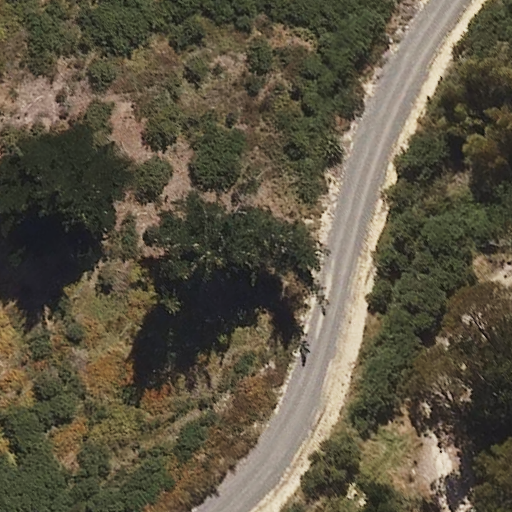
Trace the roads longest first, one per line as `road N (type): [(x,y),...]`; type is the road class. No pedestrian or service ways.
road 1 (track): [(454,0),(394,100),(368,162),(281,433),(218,511)]
road 2 (track): [(511,258),(465,308),(429,386),(428,447),(459,511)]
